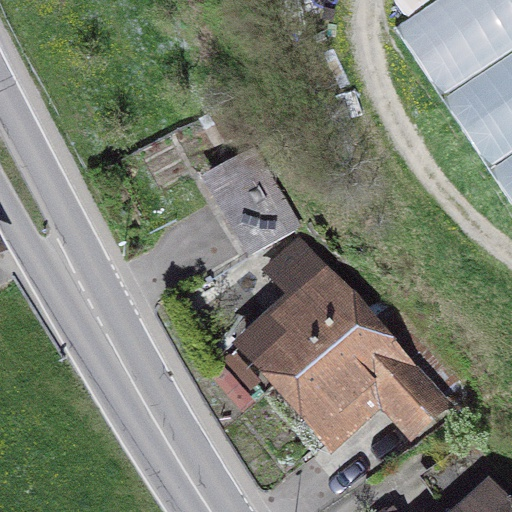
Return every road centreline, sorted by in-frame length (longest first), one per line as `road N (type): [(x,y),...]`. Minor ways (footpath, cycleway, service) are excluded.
road 1 (secondary): [(0,134),(123,369),(211,511)]
road 2 (track): [(511,252),(442,196),(406,147),(375,76),(367,0)]
